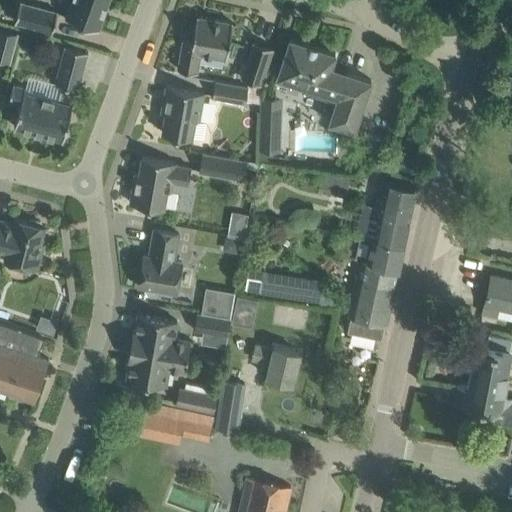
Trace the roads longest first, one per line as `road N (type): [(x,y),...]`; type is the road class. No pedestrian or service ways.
road 1 (residential): [(34,502),(106,296),(96,206),(86,186)]
road 2 (tertiary): [(379,440),(423,231)]
road 3 (residential): [(86,186),(151,0)]
road 4 (tertiary): [(423,231),(469,67)]
road 5 (residential): [(511,467),(379,440)]
